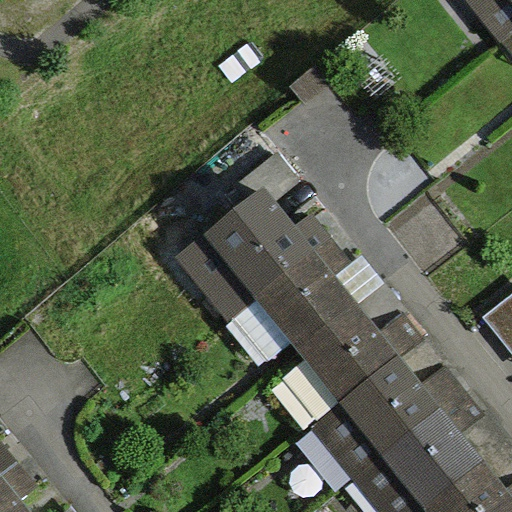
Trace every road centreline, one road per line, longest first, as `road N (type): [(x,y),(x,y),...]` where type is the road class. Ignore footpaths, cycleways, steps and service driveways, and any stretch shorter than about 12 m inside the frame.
road 1 (residential): [(511,413),(303,144)]
road 2 (residential): [(96,511),(0,386)]
